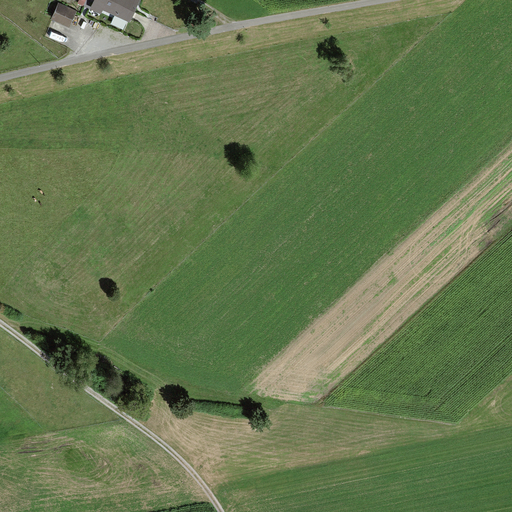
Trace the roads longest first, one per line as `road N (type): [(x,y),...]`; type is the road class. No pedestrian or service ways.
road 1 (track): [(0,76),(372,0)]
road 2 (track): [(0,323),(186,469),(223,511)]
